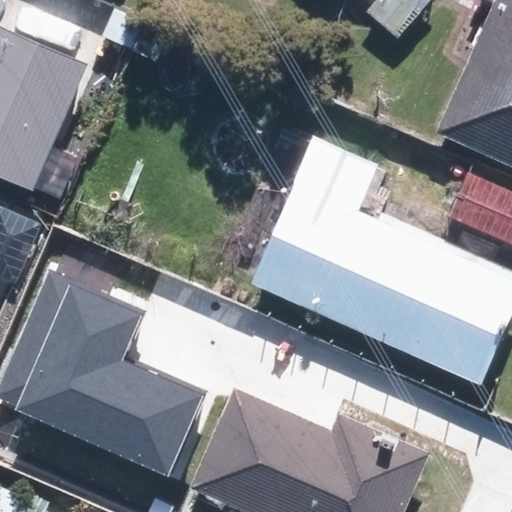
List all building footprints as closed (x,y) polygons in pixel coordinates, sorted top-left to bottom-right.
[(443,0),(382,0),(377,5),(405,36),(443,0)] [(511,0),(510,0),(452,126),(511,153),(511,0)] [(84,64),(0,26),(0,175),(28,188),(84,64)] [(314,131),(245,278),(484,389),(511,329),(511,279),(364,211),(386,164),(314,131)] [(460,208),(511,232),(511,182),(479,167),(460,208)] [(52,274),(0,393),(0,399),(178,476),(210,401),(120,362),(141,312),(52,274)] [(385,444),(255,389),(213,487),(273,511),(421,511),(448,450),(392,427),(385,444)]
